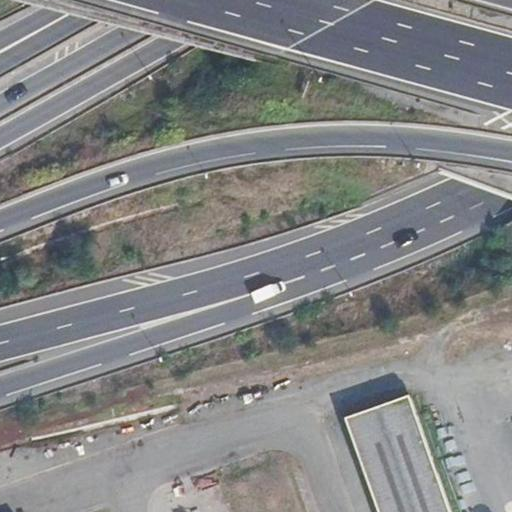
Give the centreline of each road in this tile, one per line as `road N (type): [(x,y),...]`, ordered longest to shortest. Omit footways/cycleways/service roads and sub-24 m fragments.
road 1 (motorway): [(0,222),(69,192),(216,149),(327,137),(511,158)]
road 2 (trunk): [(0,389),(395,247)]
road 3 (motorway): [(0,352),(395,247)]
road 4 (motorway): [(232,0),(511,77)]
road 5 (motorway): [(0,139),(252,0)]
road 6 (motorway): [(191,0),(0,107)]
road 7 (trunk): [(395,247),(511,191)]
